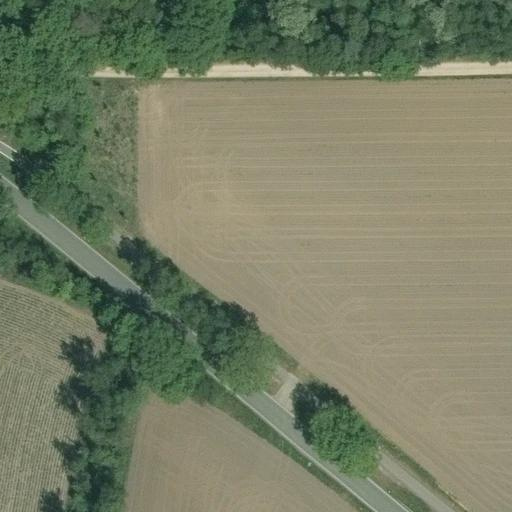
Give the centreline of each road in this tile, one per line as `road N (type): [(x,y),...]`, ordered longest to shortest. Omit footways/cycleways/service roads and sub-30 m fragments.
road 1 (track): [(0,71),(511,65)]
road 2 (tertiary): [(0,192),(386,511)]
